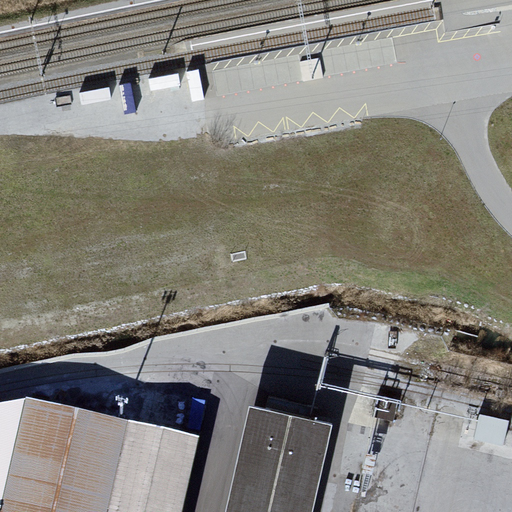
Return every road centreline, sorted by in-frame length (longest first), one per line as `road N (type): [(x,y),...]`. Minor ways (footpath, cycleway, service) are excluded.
road 1 (motorway): [(511,169),(0,272)]
road 2 (motorway): [(0,338),(511,237)]
road 3 (residential): [(511,213),(470,144),(447,75),(218,112)]
